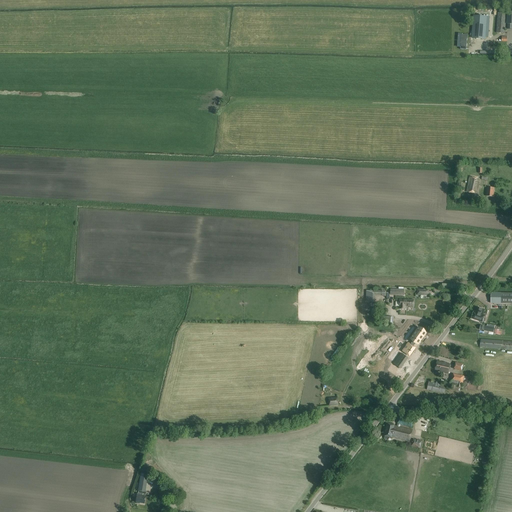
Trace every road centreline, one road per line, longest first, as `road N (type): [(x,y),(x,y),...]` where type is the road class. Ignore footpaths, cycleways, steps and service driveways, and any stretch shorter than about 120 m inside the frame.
road 1 (unclassified): [(389,406),(511,243)]
road 2 (unclassified): [(304,511),(389,406)]
road 3 (unclassified): [(511,415),(389,406)]
